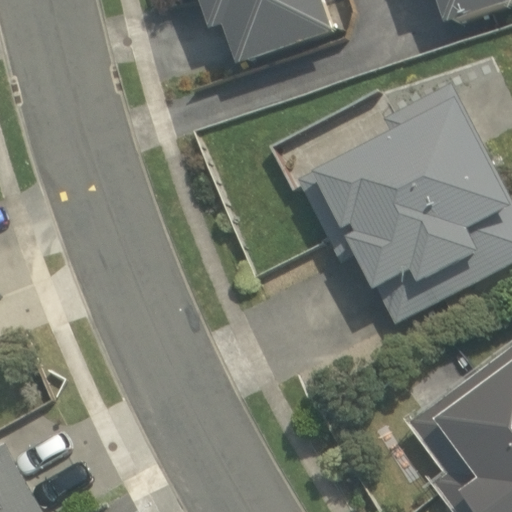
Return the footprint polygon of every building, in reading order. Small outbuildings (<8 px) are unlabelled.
[(341,32),(330,0),(210,0),(224,39),(236,35),(246,64),(341,32)] [(511,5),(511,0),(445,0),(453,25),(511,5)] [(366,260),(399,324),(511,266),(511,195),(456,84),(391,117),(398,132),(306,179),(351,268),(366,260)] [(439,484),(460,511),(511,511),(511,347),(415,421),(454,473),(439,484)] [(0,453),(0,511),(43,511),(11,450),(1,456),(0,453)]
